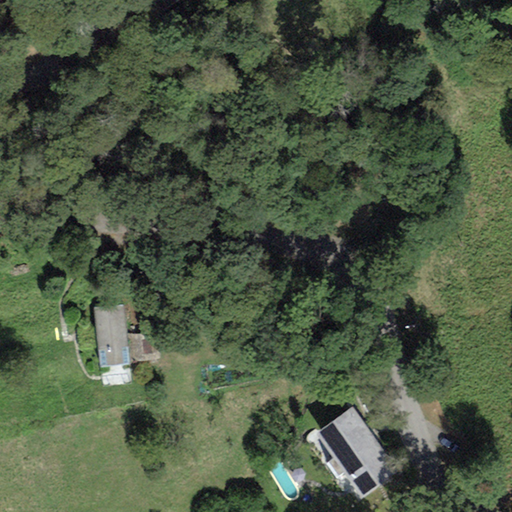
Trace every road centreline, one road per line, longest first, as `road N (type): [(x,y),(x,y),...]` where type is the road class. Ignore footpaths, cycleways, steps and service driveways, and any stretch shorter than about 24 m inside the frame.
road 1 (unclassified): [(469,511),(432,477),(384,315),(364,285),(333,263),(290,246),(157,226),(0,217)]
road 2 (unclassified): [(0,92),(154,0)]
